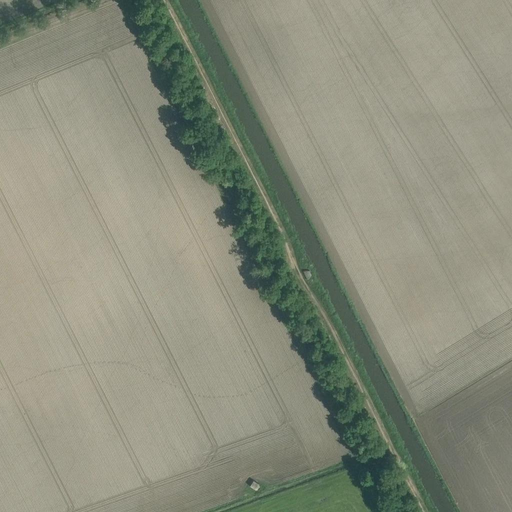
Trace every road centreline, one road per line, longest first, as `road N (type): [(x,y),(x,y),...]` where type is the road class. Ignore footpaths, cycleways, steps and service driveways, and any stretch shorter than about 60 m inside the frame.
road 1 (track): [(426,511),(324,310),(301,281),(165,0)]
road 2 (track): [(112,0),(0,46)]
